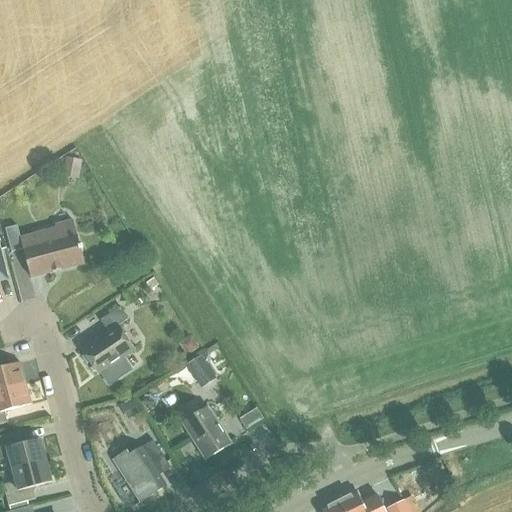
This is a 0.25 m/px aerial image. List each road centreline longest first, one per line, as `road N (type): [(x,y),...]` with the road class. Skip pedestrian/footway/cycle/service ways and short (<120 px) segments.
road 1 (residential): [(291,511),(346,479),(511,422)]
road 2 (residential): [(22,318),(42,323),(79,488),(96,511)]
